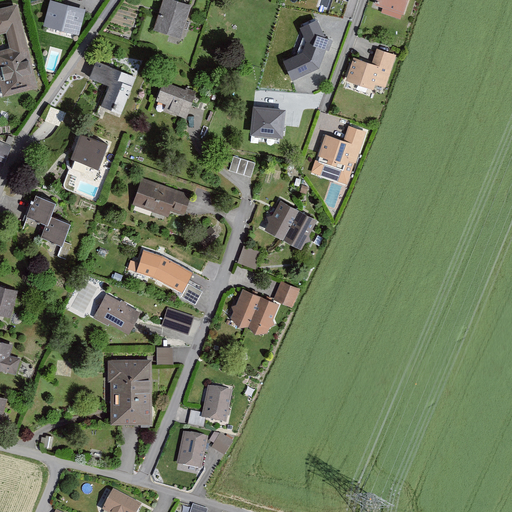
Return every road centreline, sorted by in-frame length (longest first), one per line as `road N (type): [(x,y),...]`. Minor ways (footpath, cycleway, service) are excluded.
road 1 (residential): [(142,479),(208,320),(248,191),(229,177)]
road 2 (residential): [(116,0),(24,131),(0,187)]
